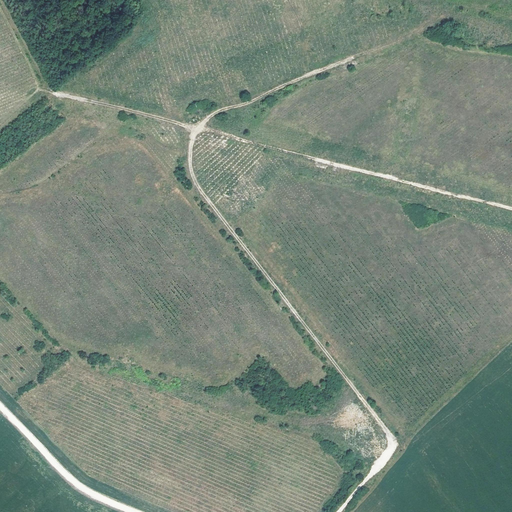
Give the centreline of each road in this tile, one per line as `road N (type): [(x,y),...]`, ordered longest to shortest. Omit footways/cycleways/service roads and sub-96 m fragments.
road 1 (track): [(339,511),(387,457),(391,439),(199,190),(190,150),(195,127),(216,112),(430,24),(433,9),(421,0)]
road 2 (track): [(511,208),(59,93)]
road 3 (track): [(133,511),(76,484),(0,406)]
